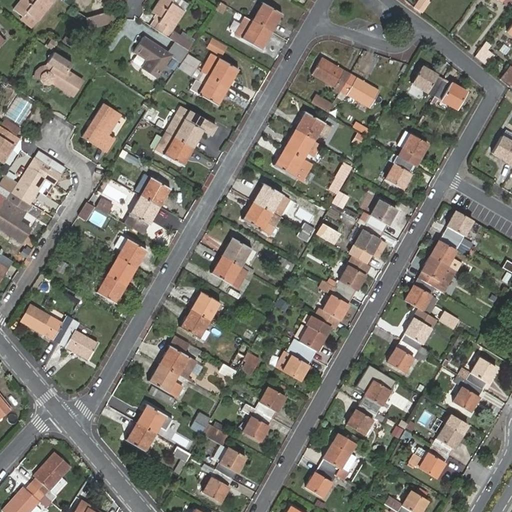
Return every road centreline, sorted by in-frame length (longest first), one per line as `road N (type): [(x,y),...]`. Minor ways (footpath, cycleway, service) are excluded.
road 1 (residential): [(316,21),(72,425)]
road 2 (residential): [(258,511),(448,176)]
road 3 (residential): [(0,316),(84,194),(83,168),(56,149),(58,133)]
road 4 (residential): [(448,176),(493,92),(420,24)]
road 5 (residential): [(420,24),(395,48),(316,21)]
